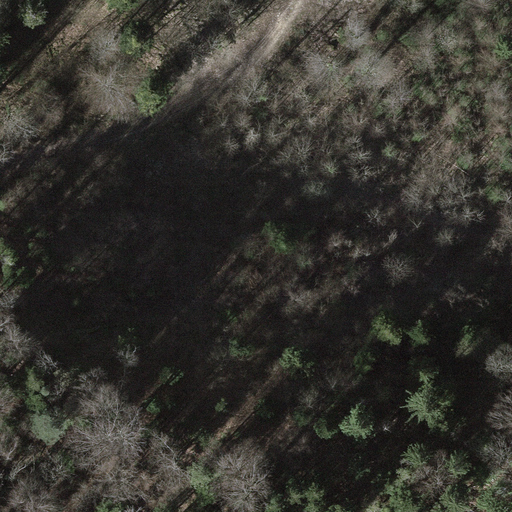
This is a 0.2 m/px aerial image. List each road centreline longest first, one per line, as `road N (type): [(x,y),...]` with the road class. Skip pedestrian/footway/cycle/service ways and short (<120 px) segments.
road 1 (track): [(292,0),(285,25),(246,71),(118,132),(152,163),(377,193),(511,238)]
road 2 (track): [(118,132),(0,165)]
